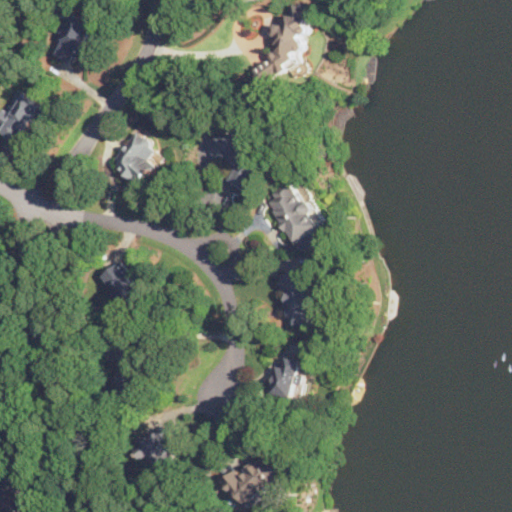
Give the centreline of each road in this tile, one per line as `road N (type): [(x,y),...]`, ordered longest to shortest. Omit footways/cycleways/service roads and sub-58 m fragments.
road 1 (residential): [(0,183),(65,213),(123,221),(191,244),(223,283),(235,323),(229,373),(216,396)]
road 2 (residential): [(46,206),(139,64),(161,0)]
